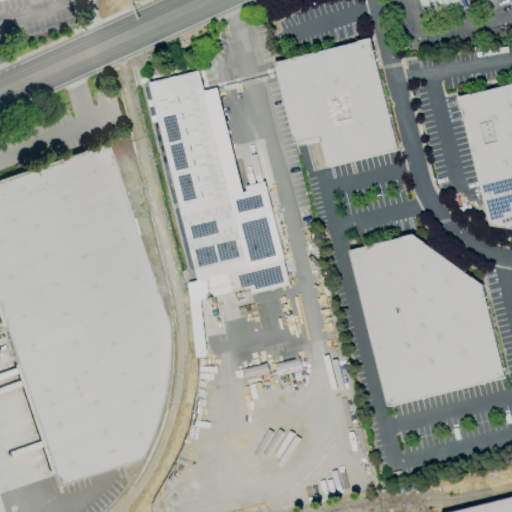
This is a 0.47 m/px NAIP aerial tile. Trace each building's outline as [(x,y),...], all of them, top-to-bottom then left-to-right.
[(418,0),(463,0),(466,7),(427,22),(418,0)] [(327,168),(399,150),(371,39),(274,63),(294,144),(320,138),(327,168)] [(149,84),(199,71),(204,91),(216,88),(242,192),(246,191),(245,187),(264,182),(289,286),(251,294),(249,288),(200,300),(205,356),(194,358),(187,284),(198,281),(149,84)] [(461,92),(511,82),(511,226),(498,224),(461,92)] [(0,321),(56,487),(137,459),(146,444),(155,418),(164,386),(166,340),(165,326),(103,144),(0,179),(0,321)] [(387,408),(504,378),(483,287),(414,234),(350,252),(387,408)] [(456,511),(511,498),(511,511),(456,511)]
